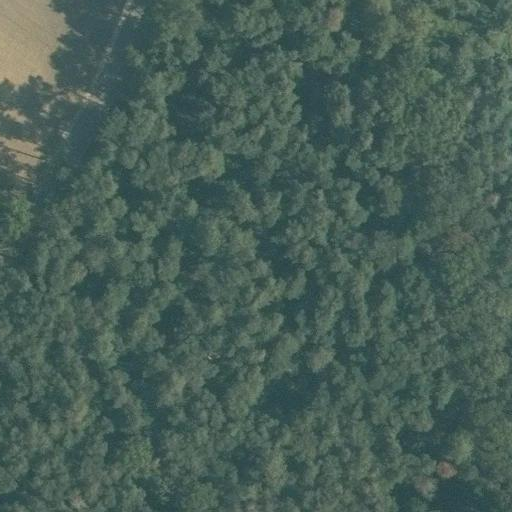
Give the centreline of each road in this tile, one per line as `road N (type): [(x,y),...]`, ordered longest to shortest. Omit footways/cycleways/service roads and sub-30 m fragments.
road 1 (unclassified): [(388,0),(476,511)]
road 2 (unclassified): [(0,255),(95,112),(148,0)]
